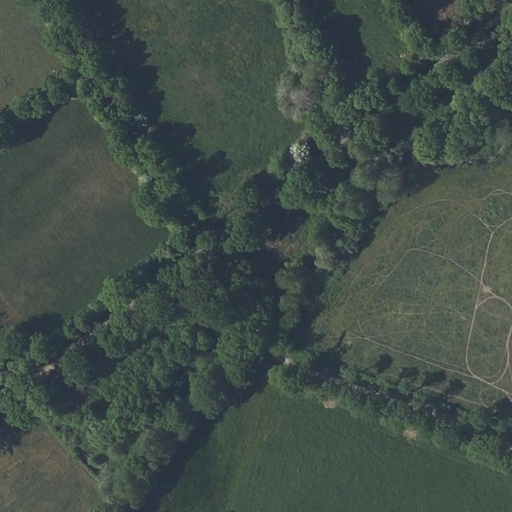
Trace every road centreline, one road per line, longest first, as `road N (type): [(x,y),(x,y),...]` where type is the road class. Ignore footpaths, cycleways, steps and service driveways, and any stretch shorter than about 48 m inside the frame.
road 1 (track): [(511,446),(290,363),(253,322),(49,0)]
road 2 (track): [(511,8),(0,407)]
